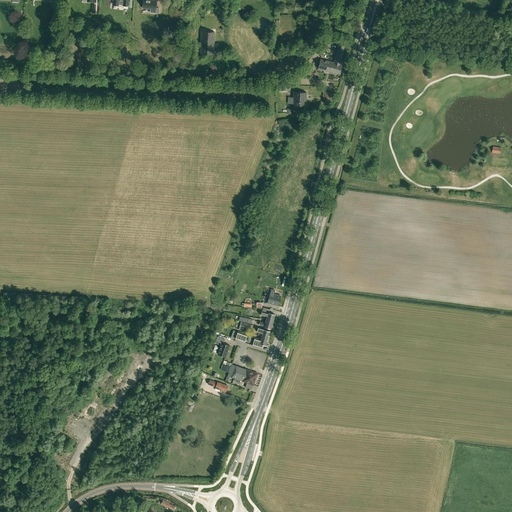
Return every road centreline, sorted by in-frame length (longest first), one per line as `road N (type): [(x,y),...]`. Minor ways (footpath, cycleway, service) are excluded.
road 1 (primary): [(255,418),(377,0)]
road 2 (track): [(0,303),(53,305),(47,345),(16,348)]
